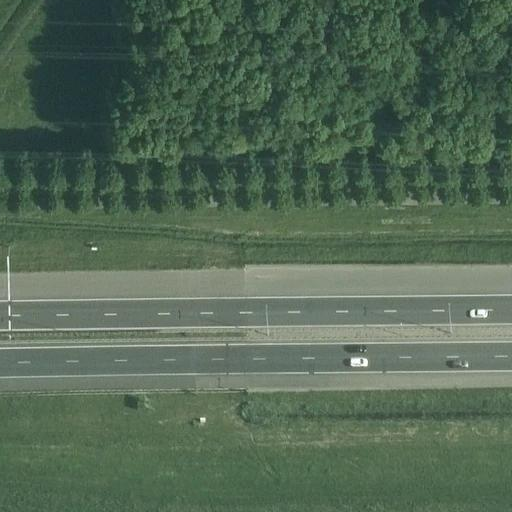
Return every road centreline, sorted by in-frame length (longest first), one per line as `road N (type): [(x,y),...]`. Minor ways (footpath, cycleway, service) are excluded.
road 1 (motorway): [(511,314),(0,322)]
road 2 (motorway): [(0,365),(511,358)]
road 3 (unclassified): [(0,205),(511,200)]
